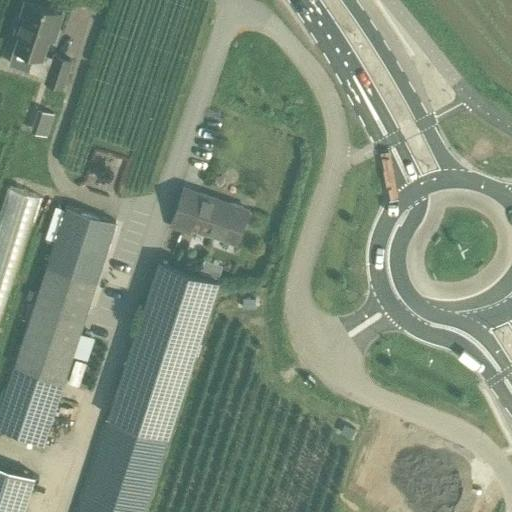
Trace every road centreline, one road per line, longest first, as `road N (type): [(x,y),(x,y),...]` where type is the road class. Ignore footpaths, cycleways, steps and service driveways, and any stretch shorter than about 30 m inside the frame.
road 1 (unclassified): [(305,61),(337,130),(297,297),(311,343)]
road 2 (tertiary): [(328,366),(354,388),(463,431),(511,485)]
road 3 (primary): [(454,179),(346,0)]
road 4 (primary): [(400,315),(473,356),(511,405)]
road 5 (primary): [(417,190),(397,258),(421,308)]
road 6 (primary): [(358,88),(404,199)]
